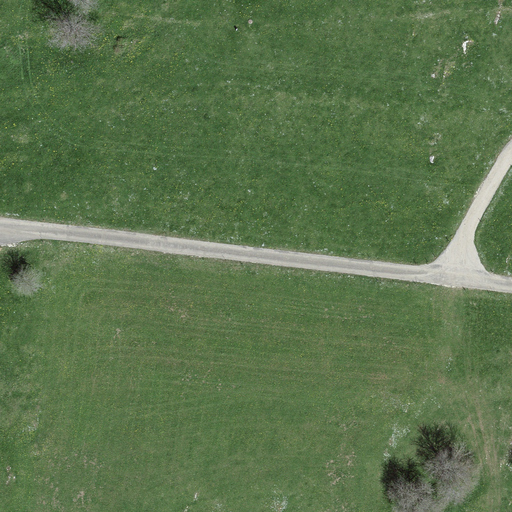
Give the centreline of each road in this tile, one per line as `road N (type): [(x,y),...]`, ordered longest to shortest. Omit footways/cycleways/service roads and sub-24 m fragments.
road 1 (unclassified): [(0,227),(511,285)]
road 2 (track): [(511,156),(479,205),(459,278)]
